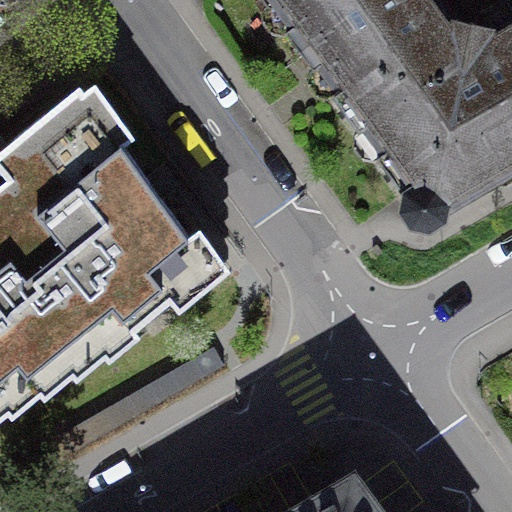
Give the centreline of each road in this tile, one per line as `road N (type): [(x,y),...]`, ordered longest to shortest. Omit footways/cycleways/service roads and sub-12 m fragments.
road 1 (residential): [(127,0),(380,348)]
road 2 (residential): [(94,511),(380,348)]
road 3 (residential): [(380,348),(499,511)]
road 4 (residential): [(380,348),(511,272)]
